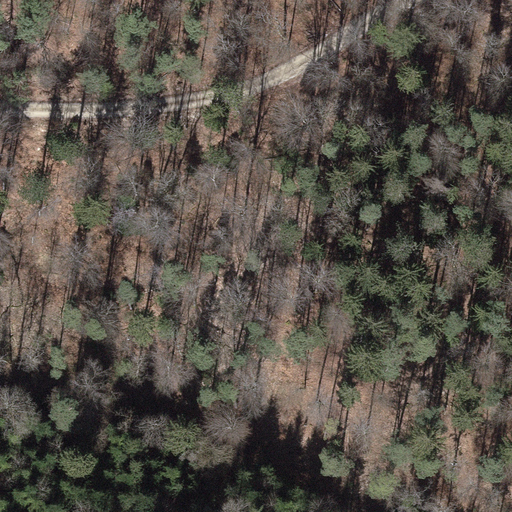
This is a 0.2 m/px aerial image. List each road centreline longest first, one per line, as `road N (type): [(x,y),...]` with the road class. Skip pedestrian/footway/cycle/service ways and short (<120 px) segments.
road 1 (track): [(0,100),(144,108),(242,87),(404,0)]
road 2 (track): [(511,136),(357,76),(318,50)]
